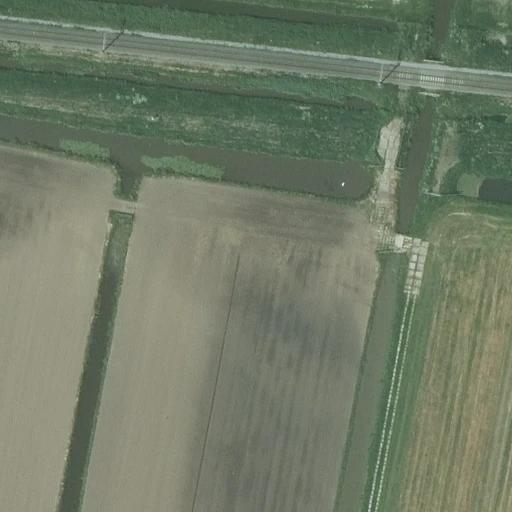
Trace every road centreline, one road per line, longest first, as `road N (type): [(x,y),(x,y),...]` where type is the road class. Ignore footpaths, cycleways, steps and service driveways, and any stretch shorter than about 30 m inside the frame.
road 1 (track): [(369,511),(417,251),(377,232),(397,119)]
road 2 (track): [(0,158),(68,171),(100,204),(127,212),(199,192),(379,220)]
